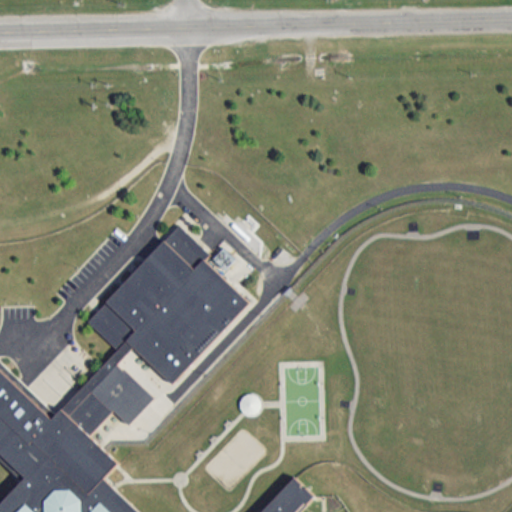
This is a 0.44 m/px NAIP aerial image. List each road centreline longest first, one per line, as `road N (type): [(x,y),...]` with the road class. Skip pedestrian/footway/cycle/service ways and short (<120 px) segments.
road 1 (tertiary): [(191,26),(511,18)]
road 2 (tertiary): [(52,30),(191,26)]
